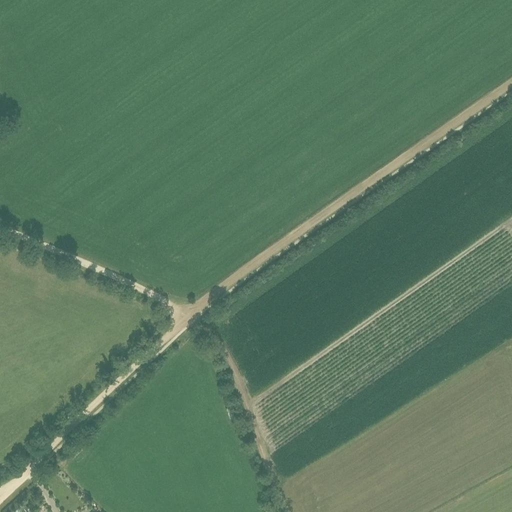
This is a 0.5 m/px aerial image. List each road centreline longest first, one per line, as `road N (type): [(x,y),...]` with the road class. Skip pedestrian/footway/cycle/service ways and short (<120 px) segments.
road 1 (track): [(188,316),(511,83)]
road 2 (track): [(0,492),(188,316)]
road 3 (track): [(285,511),(229,361),(188,316)]
road 4 (track): [(188,316),(0,227)]
